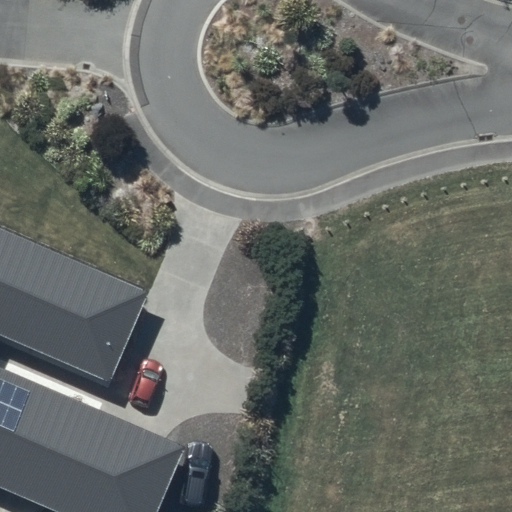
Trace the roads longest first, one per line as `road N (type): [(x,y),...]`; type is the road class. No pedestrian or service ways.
road 1 (residential): [(511,100),(283,160),(244,158),(206,145),(178,115),(161,76),(164,31)]
road 2 (residential): [(164,31),(0,19)]
